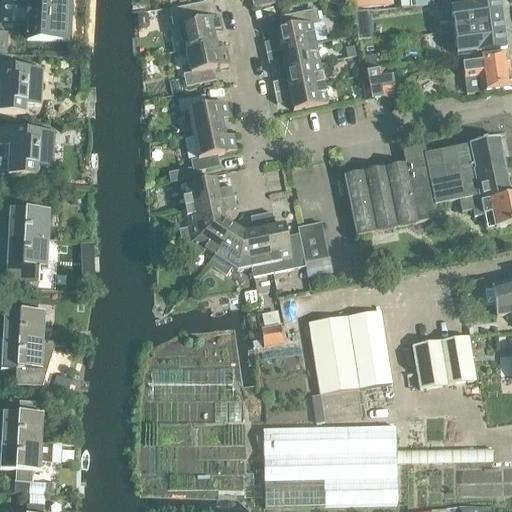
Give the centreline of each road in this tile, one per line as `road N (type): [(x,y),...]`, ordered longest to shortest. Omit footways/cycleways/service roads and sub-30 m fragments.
road 1 (residential): [(254,155),(387,124),(417,128),(511,109)]
road 2 (residential): [(254,155),(237,9)]
